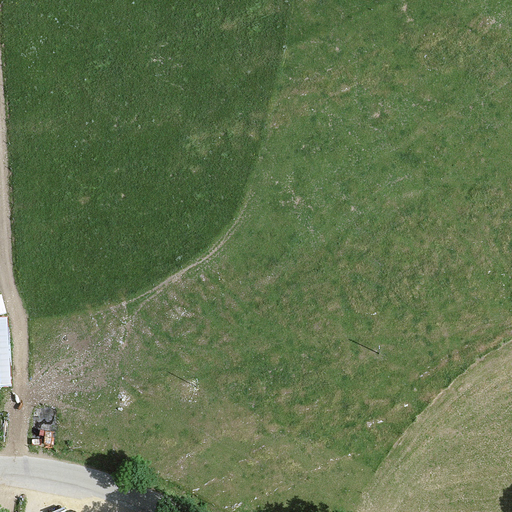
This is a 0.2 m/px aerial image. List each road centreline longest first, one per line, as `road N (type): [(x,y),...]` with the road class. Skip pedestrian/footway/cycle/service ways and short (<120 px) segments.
road 1 (track): [(25,465),(0,194)]
road 2 (tertiary): [(169,511),(86,477),(0,464)]
